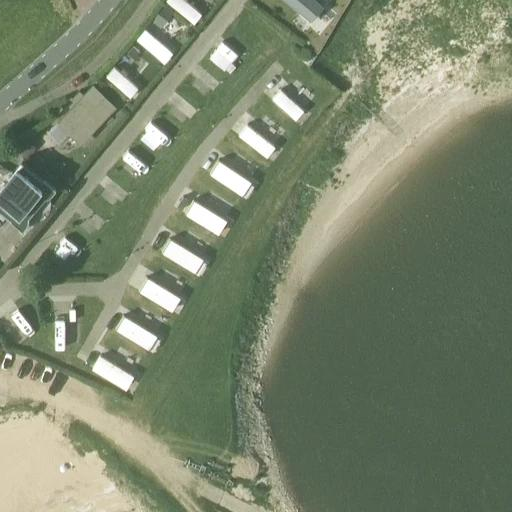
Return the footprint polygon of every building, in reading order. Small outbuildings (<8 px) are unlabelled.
[(165,0),(194,21),(202,11),(187,0),(165,0)] [(298,0),(284,0),(281,3),(308,24),(316,14),(298,0)] [(167,61),(175,49),(141,26),(133,39),(167,61)] [(222,39),(212,53),(226,63),(236,48),(222,39)] [(106,75),(132,98),(141,88),(115,64),(106,75)] [(292,81),(281,87),(296,116),(307,110),(292,81)] [(114,104),(91,82),(44,133),(68,154),(114,104)] [(167,109),(175,119),(188,108),(180,98),(167,109)] [(263,110),(251,117),(267,145),(278,139),(263,110)] [(155,123),(146,138),(161,148),(171,134),(155,123)] [(244,145),(227,156),(239,174),(256,163),(244,145)] [(134,178),(145,165),(131,153),(120,166),(134,178)] [(22,159),(0,187),(0,208),(22,226),(25,222),(27,219),(28,214),(44,194),(48,193),(52,190),(55,186),(22,159)] [(206,174),(195,182),(220,218),(231,210),(206,174)] [(111,178),(99,190),(112,204),(125,192),(111,178)] [(81,204),(70,218),(91,233),(101,219),(81,204)] [(199,254),(209,245),(181,218),(171,227),(199,254)] [(184,291),(194,280),(164,255),(154,266),(184,291)] [(142,286),(133,297),(163,324),(173,313),(142,286)] [(111,334),(147,353),(155,338),(119,320),(111,334)] [(98,354),(90,367),(124,389),(133,375),(98,354)]
